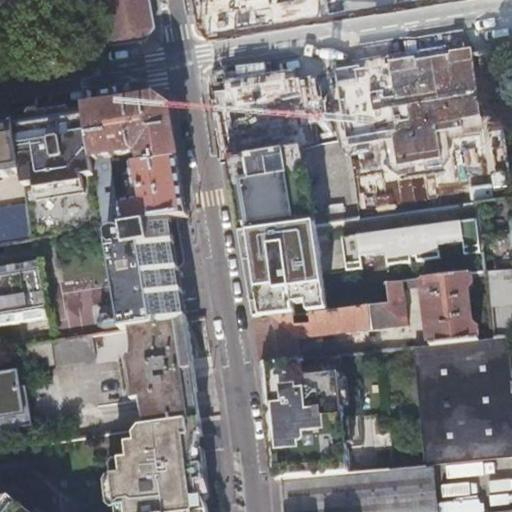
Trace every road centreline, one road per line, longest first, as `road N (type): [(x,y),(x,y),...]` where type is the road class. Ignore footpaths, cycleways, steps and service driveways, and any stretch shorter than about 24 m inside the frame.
road 1 (residential): [(182,63),(244,511)]
road 2 (residential): [(511,4),(182,63)]
road 3 (residential): [(0,93),(182,63)]
